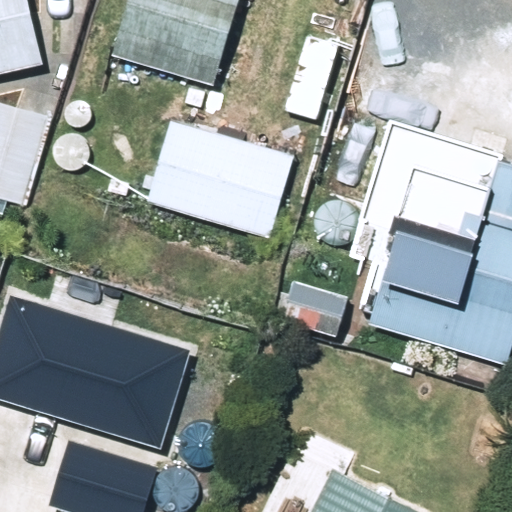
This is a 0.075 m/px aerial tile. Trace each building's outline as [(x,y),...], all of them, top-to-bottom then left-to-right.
[(0,0),(0,89),(52,78),(34,0),(0,0)] [(256,1),(252,0),(144,0),(123,71),(224,102),(256,1)] [(377,97),(437,113),(447,72),(387,56),(377,97)] [(0,111),(0,203),(26,211),(56,134),(0,111)] [(157,213),(277,249),(300,169),(291,166),(293,154),(263,146),(260,156),(252,155),(257,140),(226,132),(221,145),(180,134),(157,213)] [(511,173),(403,137),(369,236),(408,249),(378,336),(511,380),(511,173)] [(20,289),(0,356),(0,384),(165,432),(193,339),(20,289)] [(291,335),(346,351),(355,315),(301,299),(291,335)] [(79,432),(60,492),(125,511),(144,511),(161,457),(79,432)] [(393,511),(346,488),(334,511),(393,511)]
